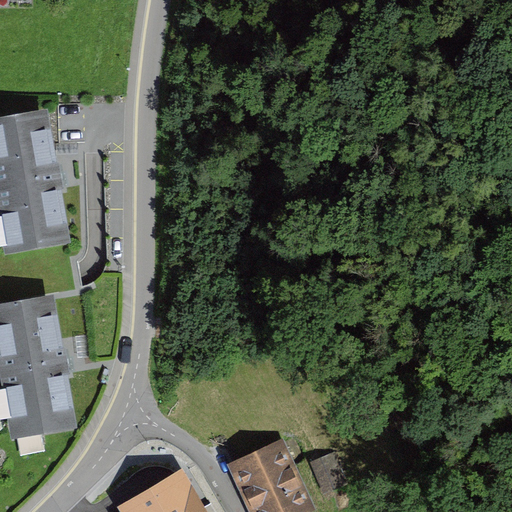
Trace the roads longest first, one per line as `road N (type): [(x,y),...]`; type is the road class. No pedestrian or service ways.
road 1 (unclassified): [(121,416),(140,312),(145,84),(158,0)]
road 2 (residential): [(228,511),(180,445),(121,416)]
road 3 (unclassified): [(48,511),(91,468),(121,416)]
